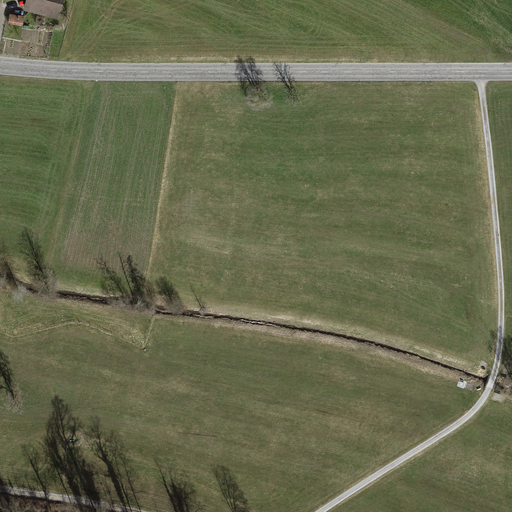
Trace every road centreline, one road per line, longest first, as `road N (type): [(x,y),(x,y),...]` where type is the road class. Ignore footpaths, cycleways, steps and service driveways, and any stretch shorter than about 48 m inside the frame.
road 1 (track): [(320,511),(466,417),(489,388),(501,316),(479,72)]
road 2 (tertiary): [(511,72),(0,65)]
road 3 (track): [(0,488),(136,511)]
